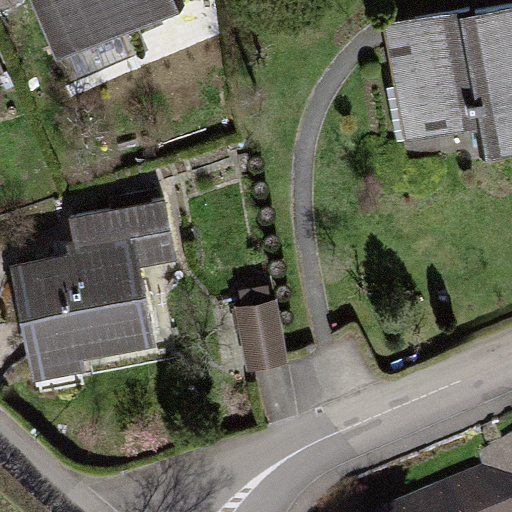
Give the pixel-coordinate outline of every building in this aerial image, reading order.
[(170,0),(38,0),(64,61),(176,15),(170,0)] [(511,19),(386,37),(402,144),(483,133),(486,157),(511,153),(511,19)] [(149,339),(133,273),(174,264),(163,215),(82,233),(89,263),(21,280),(42,365),(149,339)] [(268,320),(233,327),(242,371),(277,363),(268,320)] [(511,511),(511,475),(422,511),(511,511)]
